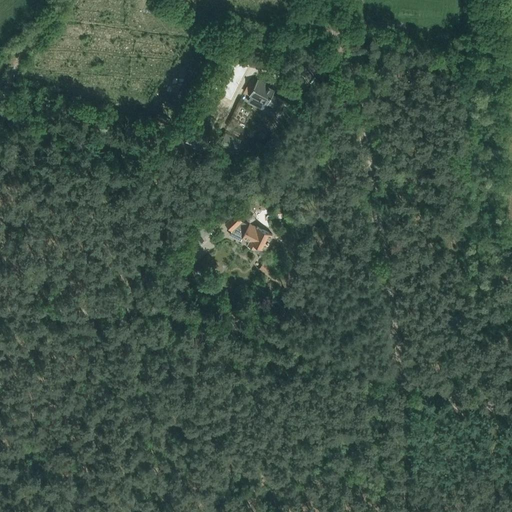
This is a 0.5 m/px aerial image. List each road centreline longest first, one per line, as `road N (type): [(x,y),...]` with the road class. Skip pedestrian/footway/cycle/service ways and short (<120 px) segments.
road 1 (track): [(511,403),(402,365),(203,316),(0,314)]
road 2 (track): [(332,0),(330,35),(355,88),(402,365)]
road 3 (track): [(402,511),(402,365)]
